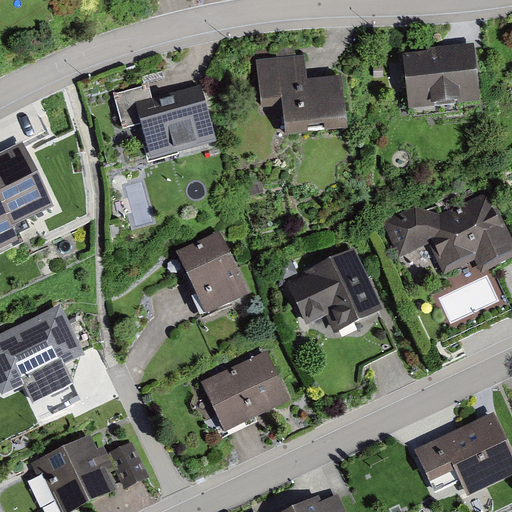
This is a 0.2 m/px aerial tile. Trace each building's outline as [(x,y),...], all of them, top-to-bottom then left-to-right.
[(481,34),(410,43),(419,110),(490,101),(481,34)] [(297,131),(364,124),(358,70),(315,74),(312,49),(260,55),(265,106),(294,103),(297,131)] [(165,160),(239,139),(220,75),(146,97),(165,160)] [(22,147),(0,157),(0,208),(12,235),(54,215),(22,147)] [(463,285),(511,260),(511,218),(495,187),(389,235),(410,276),(448,263),(463,285)] [(0,256),(19,248),(12,235),(0,208),(0,256)] [(174,255),(211,322),(266,292),(229,225),(174,255)] [(291,273),(322,330),(345,318),(357,341),(400,318),(356,237),(291,273)] [(65,375),(85,365),(61,312),(0,340),(0,394),(4,403),(25,393),(34,411),(73,393),(65,375)] [(305,402),(280,347),(201,384),(226,438),(305,402)] [(414,453),(435,496),(462,484),(470,499),(511,479),(511,451),(494,415),(414,453)] [(59,511),(87,511),(118,498),(108,477),(115,474),(104,451),(98,455),(91,440),(37,465),(59,511)] [(126,493),(150,481),(133,445),(109,456),(126,493)] [(351,511),(338,480),(262,511),(351,511)]
